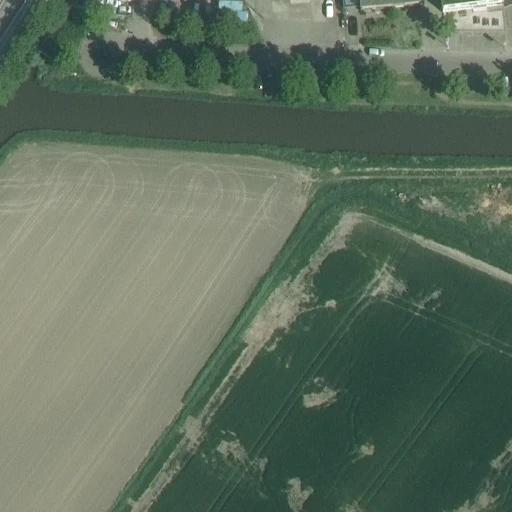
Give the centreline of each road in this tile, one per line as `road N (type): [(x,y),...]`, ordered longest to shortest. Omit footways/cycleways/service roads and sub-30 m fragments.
road 1 (track): [(511,269),(361,211),(329,221),(125,511)]
road 2 (unclassified): [(99,54),(511,61)]
road 3 (track): [(312,190),(364,174),(511,175)]
